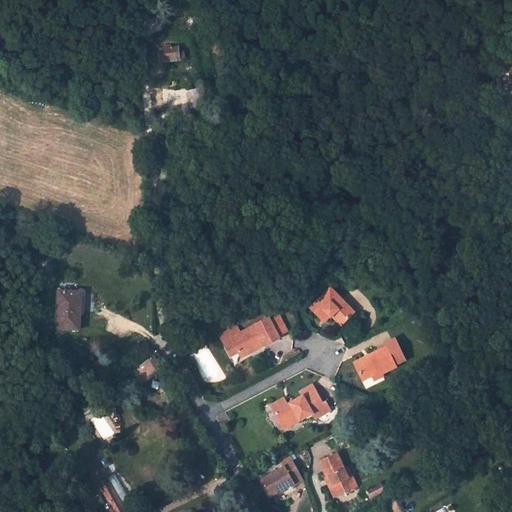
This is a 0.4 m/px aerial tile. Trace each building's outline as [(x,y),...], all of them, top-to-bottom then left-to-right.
[(152,63),(160,62),(159,50),(179,49),(178,44),(161,45),(161,34),(150,35),(152,63)] [(159,50),(160,62),(180,60),(179,52),(179,49),(159,50)] [(194,90),(197,103),(202,102),(200,89),(194,90)] [(204,108),(202,102),(197,103),(190,105),(191,111),(204,108)] [(330,290),(319,302),(317,304),(311,310),(322,320),(328,315),(331,318),(333,316),(342,325),(354,313),(345,303),(341,300),(331,290),(330,290)] [(82,292),(60,291),(57,328),(79,330),(82,292)] [(270,321),(277,335),(287,331),(279,316),(270,321)] [(254,351),(278,338),(277,335),(270,321),(269,318),(241,333),(237,325),(220,334),(229,353),(237,349),(240,355),(253,349),(254,351)] [(387,348),(354,364),(362,380),(371,376),(379,372),(381,375),(396,367),(396,365),(405,361),(395,340),(386,345),(387,348)] [(139,367),(148,380),(163,370),(154,357),(139,367)] [(143,384),(148,380),(139,367),(134,371),(143,384)] [(374,381),(382,378),(381,375),(379,372),(371,376),(374,381)] [(283,399),(271,406),(280,422),(286,419),(290,426),(312,413),(315,418),(330,410),(325,402),(323,403),(313,385),(300,392),(302,396),(287,405),(283,399)] [(82,408),(86,414),(98,406),(93,400),(82,408)] [(286,419),(280,422),(284,429),(290,426),(286,419)] [(211,464),(217,473),(223,469),(212,450),(208,453),(211,464)] [(260,479),(269,496),(293,483),(294,485),(302,480),(288,453),(279,458),(284,467),(260,479)] [(335,454),(319,462),(327,478),(330,476),(334,485),(329,487),(334,497),(356,487),(350,476),(347,478),(343,470),(335,454)] [(99,461),(86,469),(91,478),(93,477),(94,480),(95,479),(102,492),(96,495),(87,500),(92,510),(104,503),(108,511),(128,511),(127,510),(132,507),(132,505),(128,498),(127,497),(119,484),(120,482),(116,475),(113,474),(107,477),(99,461)] [(325,479),(329,487),(334,485),(330,476),(327,478),(325,479)] [(95,479),(94,480),(89,482),(96,495),(102,492),(95,479)] [(385,491),(381,483),(367,490),(371,498),(385,491)]
